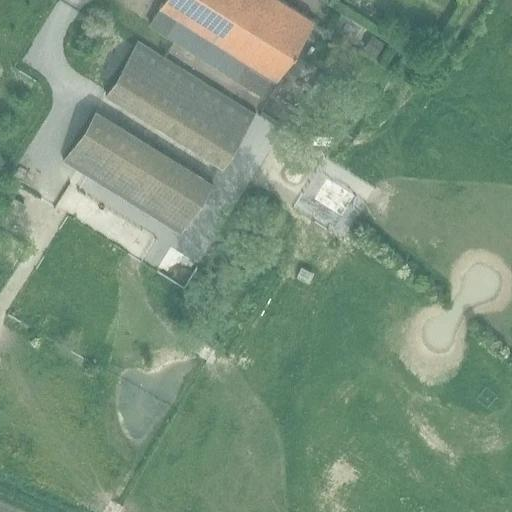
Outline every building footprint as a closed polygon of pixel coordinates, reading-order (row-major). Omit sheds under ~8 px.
[(283,0),(162,0),(159,5),(274,80),(313,19),(283,0)] [(274,80),(159,5),(148,23),(264,96),(274,80)] [(373,32),(365,44),(376,51),(384,38),(373,32)] [(104,91),(222,165),(254,113),(136,40),(104,91)] [(62,159),(180,233),(212,181),(94,108),(62,159)] [(326,169),(309,159),(297,180),(314,189),(326,169)] [(165,245),(171,236),(127,209),(117,226),(138,239),(143,231),(165,245)]
